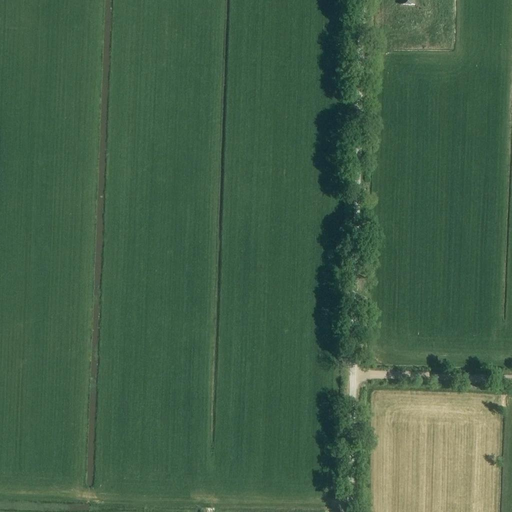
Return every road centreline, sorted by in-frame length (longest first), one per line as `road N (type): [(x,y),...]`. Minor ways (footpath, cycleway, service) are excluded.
road 1 (unclassified): [(348,511),(361,0)]
road 2 (track): [(351,373),(511,379)]
